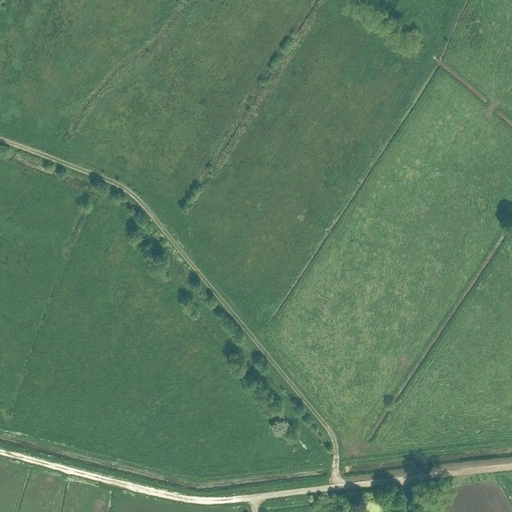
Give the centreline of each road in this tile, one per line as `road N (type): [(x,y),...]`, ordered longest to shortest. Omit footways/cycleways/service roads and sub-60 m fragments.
road 1 (track): [(0,139),(128,191),(332,437),(336,486)]
road 2 (unclassified): [(511,466),(233,498)]
road 3 (track): [(0,449),(211,500),(233,498)]
